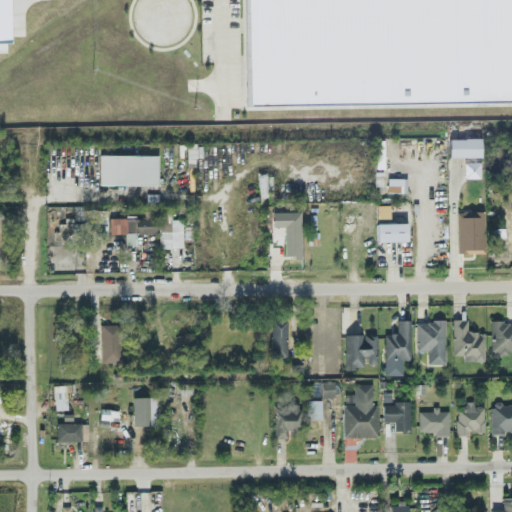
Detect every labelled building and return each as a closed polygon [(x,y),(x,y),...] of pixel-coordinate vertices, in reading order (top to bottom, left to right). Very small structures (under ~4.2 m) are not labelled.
[(9,0),(0,0),(0,41),(10,41),(9,0)] [(511,0),(241,0),(243,104),(511,100),(511,0)] [(449,155),(480,156),(480,137),(449,137),(449,155)] [(158,154),(99,153),(98,183),(158,184),(158,154)] [(479,160),(464,161),(464,177),(480,176),(479,160)] [(406,177),(387,176),(387,190),(406,190),(406,177)] [(95,208),(95,221),(106,221),(107,209),(95,208)] [(183,246),(182,217),(171,218),(170,209),(148,210),(149,215),(108,217),(109,232),(124,232),(125,243),(135,243),(135,232),(158,232),(159,246),(183,246)] [(285,254),(293,254),(293,258),(301,258),(300,210),(272,211),(272,225),(284,225),(285,254)] [(483,210),(456,210),(457,252),(484,251),(483,210)] [(406,221),(377,221),(377,239),(406,239),(406,221)] [(466,317),(452,318),(452,354),(463,354),(463,359),(484,359),(484,330),(467,330),(466,317)] [(270,318),(270,355),(286,355),(286,318),(270,318)] [(410,358),(410,318),(396,319),(397,332),(383,332),(384,374),(403,373),(403,359),(410,358)] [(445,362),(444,319),(415,320),(416,349),(427,349),(427,362),(445,362)] [(491,352),(511,352),(511,319),(490,320),(491,352)] [(100,324),(101,361),(121,360),(120,323),(100,324)] [(376,333),(346,332),(346,365),(365,365),(365,362),(376,362),(376,333)] [(343,436),(377,436),(377,403),(372,403),(372,382),(354,382),(354,392),(343,392),(343,436)] [(66,407),(65,383),(53,384),(54,408),(66,407)] [(133,424),(151,424),(150,395),(133,396),(133,424)] [(322,399),(307,399),(307,417),(322,417),(322,399)] [(456,434),(468,433),(468,431),(484,430),(483,404),(473,405),(473,399),(464,400),(465,409),(455,409),(456,434)] [(410,401),(383,401),(383,420),(393,420),(393,429),(410,429),(410,401)] [(490,431),(511,431),(511,401),(491,401),(490,431)] [(274,403),(274,436),(287,437),(287,428),(299,428),(299,403),(274,403)] [(418,408),(418,432),(448,431),(448,409),(438,409),(438,408),(418,408)] [(56,440),(87,439),(87,420),(56,422),(56,440)] [(157,511),(158,511),(159,490),(125,489),(125,511),(157,511)] [(406,511),(407,501),(390,501),(389,511),(406,511)]
